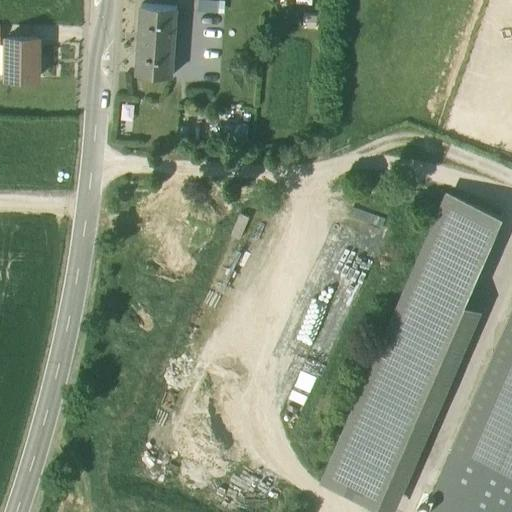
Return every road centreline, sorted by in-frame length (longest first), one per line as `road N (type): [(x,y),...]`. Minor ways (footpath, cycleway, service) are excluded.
road 1 (tertiary): [(18,511),(70,309),(90,163),(93,63),(107,0)]
road 2 (track): [(90,163),(313,173),(407,141),(511,182)]
